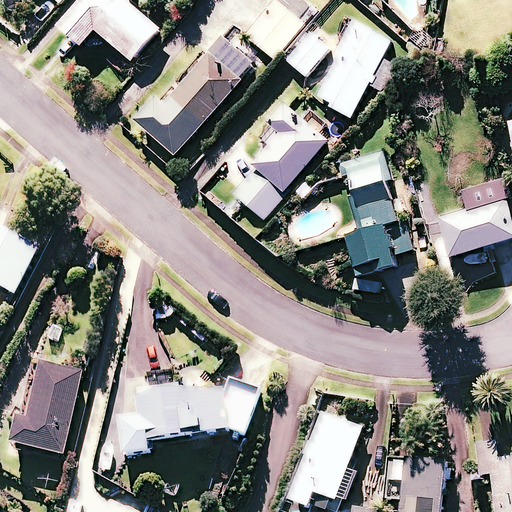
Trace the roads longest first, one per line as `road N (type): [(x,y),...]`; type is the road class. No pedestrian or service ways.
road 1 (residential): [(314,334),(228,286),(0,84)]
road 2 (residential): [(511,334),(441,353),(359,348),(314,334)]
road 3 (residential): [(255,511),(314,334)]
